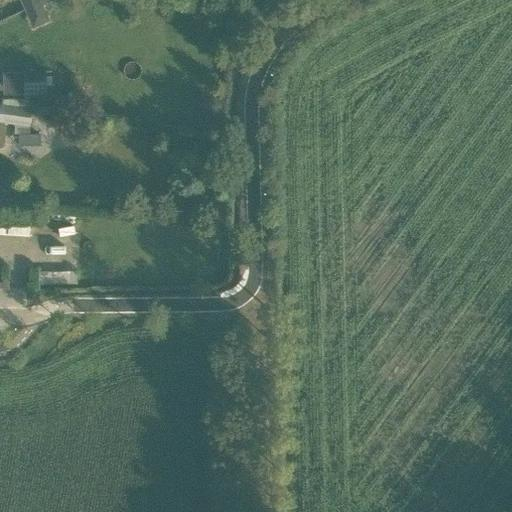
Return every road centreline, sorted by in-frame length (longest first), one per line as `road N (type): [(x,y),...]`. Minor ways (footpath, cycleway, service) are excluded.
road 1 (residential): [(332,0),(305,13),(256,64),(248,131),(257,271),(248,295),(218,306),(83,304),(0,314)]
road 2 (track): [(248,295),(259,330),(263,511)]
